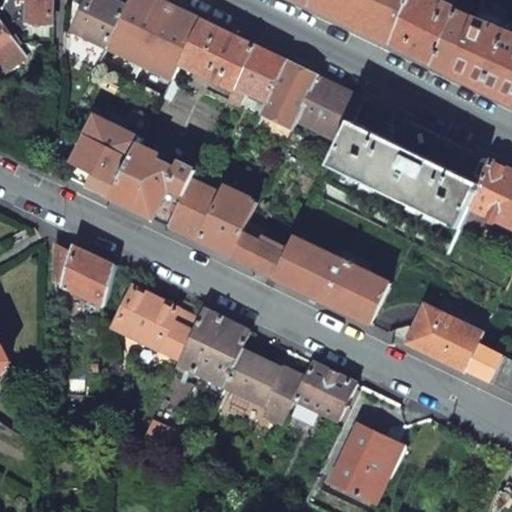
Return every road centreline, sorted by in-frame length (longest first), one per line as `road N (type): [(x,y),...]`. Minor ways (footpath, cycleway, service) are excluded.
road 1 (residential): [(0,179),(511,433)]
road 2 (residential): [(231,0),(511,137)]
